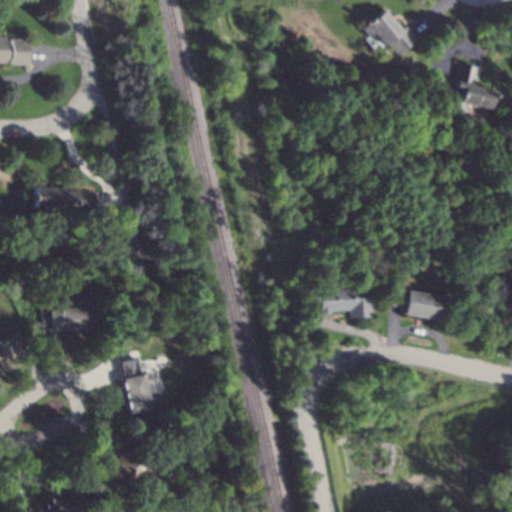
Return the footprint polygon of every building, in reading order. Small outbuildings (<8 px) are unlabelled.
[(391,54),(411,39),(401,25),(396,30),(380,8),(355,28),(372,51),(382,43),(391,54)] [(25,64),(25,38),(8,38),(8,43),(0,43),(0,61),(8,61),(8,64),(25,64)] [(467,84),(471,65),(454,62),(448,88),(456,89),(453,101),(484,108),(489,89),(467,84)] [(61,190),(61,186),(31,187),(31,208),(91,207),(90,190),(61,190)] [(367,316),(346,318),(345,309),(328,311),(328,313),(317,313),(316,308),(301,308),(300,291),(354,287),(354,279),(365,279),(367,316)] [(436,296),(432,320),(399,313),(401,308),(385,305),(389,287),(436,296)] [(91,330),(71,331),(71,335),(40,337),(38,309),(70,307),(70,296),(88,295),(91,330)] [(0,344),(4,343),(12,362),(0,367),(0,344)] [(137,373),(147,371),(153,399),(147,400),(149,409),(126,414),(117,377),(119,376),(115,361),(133,357),(137,373)] [(151,459),(141,471),(146,475),(136,486),(133,483),(123,495),(107,485),(89,482),(93,461),(109,464),(118,453),(122,456),(133,444),(151,459)] [(80,511),(22,511),(20,499),(40,494),(41,498),(56,494),(56,493),(76,488),(80,511)]
